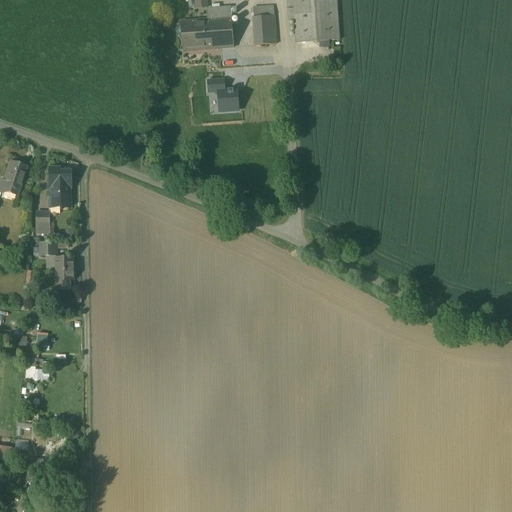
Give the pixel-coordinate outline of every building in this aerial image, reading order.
[(195,0),(196,9),(207,8),(206,0),(195,0)] [(336,0),(287,0),(289,21),(295,21),(296,44),(319,42),(320,48),(330,47),(329,41),(339,41),(336,0)] [(271,8),(253,9),(254,18),(274,17),(275,17),(274,7),(271,7),(271,8)] [(231,8),(207,10),(208,20),(232,19),(231,8)] [(254,18),(253,18),(255,46),(276,45),(274,17),(254,18)] [(208,20),(181,22),(182,36),(183,52),(234,48),(232,19),(208,20)] [(11,162),(4,182),(0,180),(0,181),(0,193),(4,195),(5,193),(18,197),(28,168),(11,162)] [(60,170),(50,169),(50,188),(51,188),(51,187),(69,187),(69,188),(71,188),(71,174),(60,174),(60,170)] [(69,187),(51,187),(51,188),(51,199),(49,199),(49,209),(70,209),(70,196),(69,196),(69,188),(69,187)] [(49,214),(36,214),(36,234),(50,234),(49,214)] [(56,248),(40,249),(40,257),(56,256),(56,248)] [(73,258),(56,259),(56,281),(56,282),(66,281),(73,281),(73,258)] [(66,281),(56,282),(56,281),(55,281),(55,291),(66,291),(66,281)] [(36,367),(37,360),(30,359),(29,366),(36,367)] [(27,380),(44,381),(44,368),(27,368),(27,380)] [(77,434),(66,439),(70,446),(80,441),(77,434)] [(10,449),(0,447),(0,459),(8,461),(10,449)]
